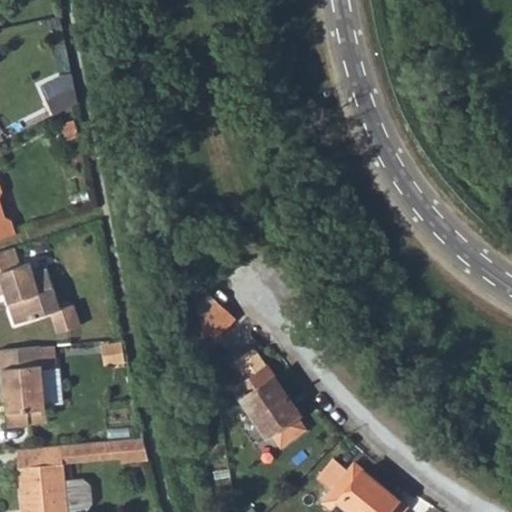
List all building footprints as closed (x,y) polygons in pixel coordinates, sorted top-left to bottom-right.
[(78,101),(75,85),(73,72),(55,82),(61,92),(47,99),(55,113),(78,101)] [(0,237),(18,232),(12,214),(4,215),(0,200),(0,197),(5,196),(0,181),(0,237)] [(21,263),(16,246),(0,250),(0,288),(8,287),(17,325),(61,311),(50,269),(35,273),(32,259),(21,263)] [(201,341),(231,313),(209,293),(188,274),(198,323),(201,341)] [(201,341),(211,350),(240,321),(239,321),(231,313),(201,341)] [(43,347),(0,350),(0,389),(3,389),(6,430),(50,426),(43,347)] [(266,368),(235,390),(267,436),(269,434),(294,418),(298,415),(266,368)] [(269,434),(281,450),(306,435),(294,418),(269,434)] [(142,438),(121,439),(123,458),(123,462),(144,461),(142,438)] [(121,439),(63,445),(64,463),(123,458),(121,439)] [(63,445),(13,450),(18,511),(68,511),(66,481),(64,463),(63,445)] [(346,473),(334,462),(319,479),(332,490),(320,503),(330,511),(336,505),(343,511),(403,511),(405,510),(353,465),(346,473)] [(83,479),(66,481),(68,511),(72,511),(86,511),(93,503),(91,485),(83,479)]
